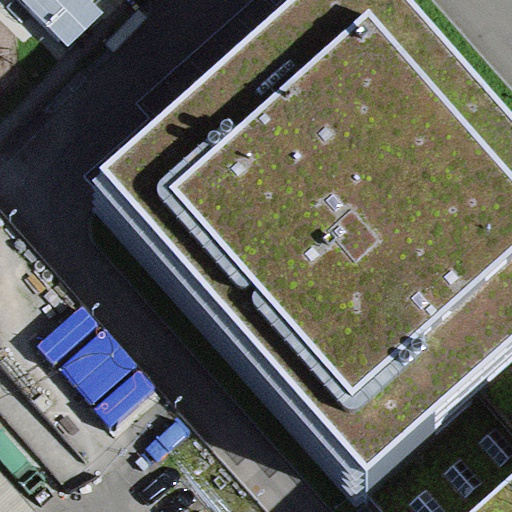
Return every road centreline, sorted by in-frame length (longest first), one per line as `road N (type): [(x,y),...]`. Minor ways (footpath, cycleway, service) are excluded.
road 1 (unknown): [(41,154),(203,0)]
road 2 (unknown): [(511,377),(386,485)]
